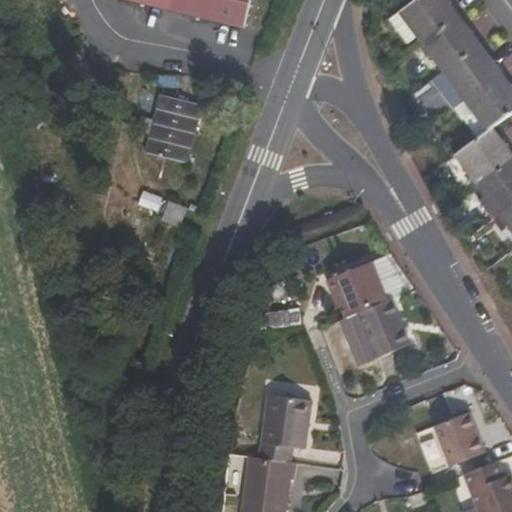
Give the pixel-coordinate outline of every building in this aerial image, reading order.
[(253,0),(118,0),(246,30),(253,0)] [(423,43),(461,17),(462,16),(451,0),(450,0),(419,0),(393,20),(411,44),(419,37),(423,43)] [(461,17),(423,43),(445,72),(482,46),(483,45),(470,26),(466,24),(461,17)] [(482,46),(445,72),(433,80),(456,111),(468,103),(497,80),(488,69),(497,62),(492,55),(488,53),(482,46)] [(497,62),(488,69),(497,80),(506,74),(497,62)] [(511,82),(511,81),(506,74),(497,80),(504,89),(511,82)] [(497,80),(468,103),(474,111),(490,132),(493,129),(511,115),(511,82),(504,89),(497,80)] [(187,163),(202,103),(163,93),(148,153),(187,163)] [(480,186),(508,166),(501,156),(510,149),(505,141),(502,138),(501,139),(493,129),(490,132),(481,139),(478,141),(458,156),(480,186)] [(501,156),(508,166),(511,163),(511,151),(510,149),(501,156)] [(511,163),(508,166),(480,186),(503,216),(511,209),(511,163)] [(167,201),(160,220),(179,226),(185,207),(167,201)] [(511,209),(503,216),(511,228),(511,209)] [(369,261),(384,300),(390,298),(408,290),(385,255),(369,261)] [(344,316),(353,312),(384,300),(369,261),(323,280),(329,296),(335,294),(338,302),(344,316)] [(329,296),(332,304),(338,302),(335,294),(329,296)] [(409,344),(390,298),(384,300),(353,312),(372,359),(409,344)] [(270,325),(299,325),(299,310),(269,311),(270,325)] [(262,441),(304,448),(311,398),(269,392),(262,441)] [(435,427),(451,466),(486,451),(470,413),(435,427)] [(240,511),(283,511),(289,476),(292,477),(294,460),(249,454),(240,511)] [(511,511),(511,475),(511,474),(505,476),(498,459),(464,473),(478,511),(511,511)]
